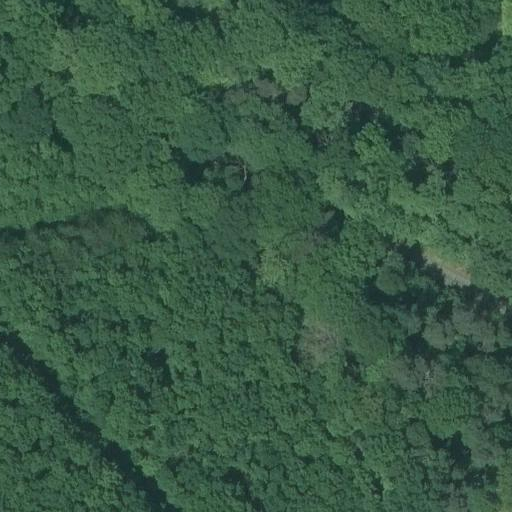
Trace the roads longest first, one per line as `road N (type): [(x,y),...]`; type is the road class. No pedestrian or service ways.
road 1 (unclassified): [(511,308),(0,52)]
road 2 (track): [(260,180),(211,235),(62,263)]
